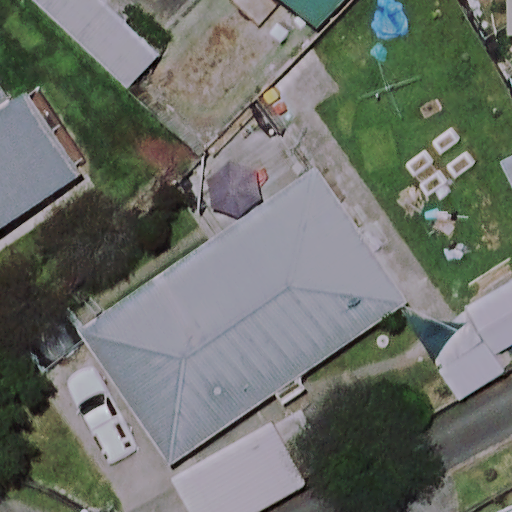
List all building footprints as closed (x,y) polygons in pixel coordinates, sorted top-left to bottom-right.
[(106,0),(42,0),(130,88),(162,56),(106,0)] [(298,44),(252,0),(247,0),(166,85),(214,131),(298,44)] [(302,0),(323,20),(343,0),(302,0)] [(0,225),(74,175),(0,66),(0,225)] [(418,295),(332,166),(90,327),(176,457),(418,295)]
